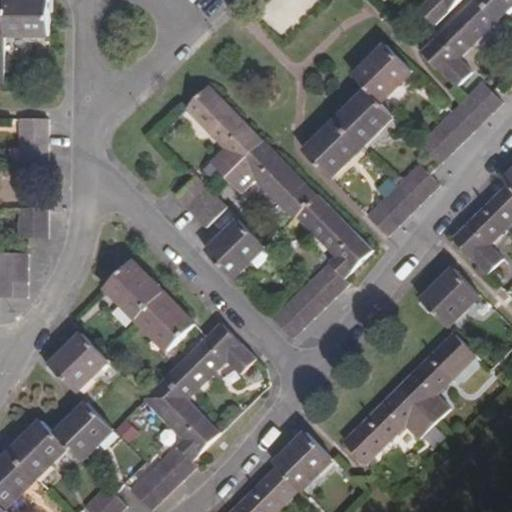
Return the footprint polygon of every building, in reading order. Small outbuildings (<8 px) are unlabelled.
[(50,39),(50,0),(6,0),(7,6),(7,33),(27,33),(27,40),(50,39)] [(429,0),(420,10),(437,27),(463,0),(429,0)] [(462,60),(503,18),(484,0),(476,0),(423,53),(459,89),(475,73),(462,60)] [(511,0),(484,0),(503,18),(511,8),(511,0)] [(396,84),(411,69),(386,44),(353,76),(367,90),(384,106),(401,89),(396,84)] [(401,89),(416,74),(411,69),(396,84),(401,89)] [(504,104),(483,82),(463,102),(485,124),(504,104)] [(265,142),(211,87),(187,110),(226,149),(211,164),(227,180),(265,142)] [(396,118),(384,106),(367,90),(336,121),(360,145),(375,130),(379,135),(396,118)] [(485,124),(463,102),(454,111),(476,133),(485,124)] [(444,165),(476,133),(454,111),(422,144),(444,165)] [(50,165),(52,120),(20,120),(20,165),(35,165),(50,165)] [(346,159),(360,145),(336,121),(305,151),(334,181),(351,163),(346,159)] [(365,150),(379,135),(375,130),(360,145),(365,150)] [(319,196),(265,142),(227,180),(243,195),(257,181),(296,220),(298,219),(319,196)] [(351,163),(365,150),(360,145),(346,159),(351,163)] [(391,237),(442,185),(433,177),(420,164),(400,185),(368,215),(391,237)] [(214,194),(198,178),(177,198),(208,228),(228,209),(214,194)] [(494,246),(511,228),(511,188),(510,186),(455,241),(490,275),(505,259),(494,246)] [(377,250),(321,195),(320,196),(319,196),(298,219),(329,251),(336,256),(330,263),(348,280),(377,250)] [(51,240),(51,210),(34,210),(20,210),(20,240),(51,240)] [(263,245),(237,219),(207,249),(237,280),(254,263),(249,258),(263,245)] [(254,263),(268,250),(263,245),(249,258),(254,263)] [(0,298),(29,299),(30,253),(0,253),(0,298)] [(167,293),(136,260),(106,289),(124,308),(129,304),(142,317),(167,293)] [(296,339),(351,284),(348,280),(330,263),(275,318),(296,339)] [(464,307),(478,293),(454,268),(422,299),(451,329),(469,312),(464,307)] [(198,324),(167,293),(142,317),(156,332),(151,336),(168,354),(198,324)] [(469,312),(483,298),(478,293),(464,307),(469,312)] [(142,317),(129,304),(124,308),(137,322),(142,317)] [(156,332),(142,317),(137,322),(151,336),(156,332)] [(190,400),(228,361),(242,376),(258,359),(222,324),(210,336),(168,378),(190,400)] [(440,394),(478,357),(457,334),(401,389),(437,425),(454,409),(440,394)] [(93,374),(107,360),(103,356),(82,335),(76,341),(51,365),(81,395),(97,379),(93,374)] [(97,379),(112,365),(107,360),(93,374),(97,379)] [(223,433),(190,400),(168,378),(146,400),(185,439),(178,446),(195,463),(223,433)] [(437,425),(401,389),(347,442),(369,464),(406,427),(421,441),(437,425)] [(112,427),(88,402),(79,411),(56,434),(71,450),(85,464),(101,447),(97,442),(112,427)] [(71,450),(56,434),(42,420),(19,443),(12,450),(36,474),(49,461),(54,466),(71,450)] [(126,421),(119,436),(133,443),(140,428),(126,421)] [(101,447),(117,432),(112,427),(97,442),(101,447)] [(336,461),(308,432),(276,464),(279,466),(302,490),(305,493),(336,461)] [(152,511),(197,471),(200,468),(195,463),(178,446),(132,491),(152,511)] [(21,488),(36,474),(12,450),(4,459),(0,462),(0,502),(8,511),(26,494),(21,488)] [(40,479),(54,466),(49,461),(36,474),(40,479)] [(280,511),(302,490),(279,466),(233,511),(280,511)] [(26,494),(40,479),(36,474),(21,488),(26,494)] [(86,507),(90,511),(123,511),(128,508),(115,495),(107,486),(86,507)] [(9,511),(8,511),(0,502),(0,511),(9,511)]
